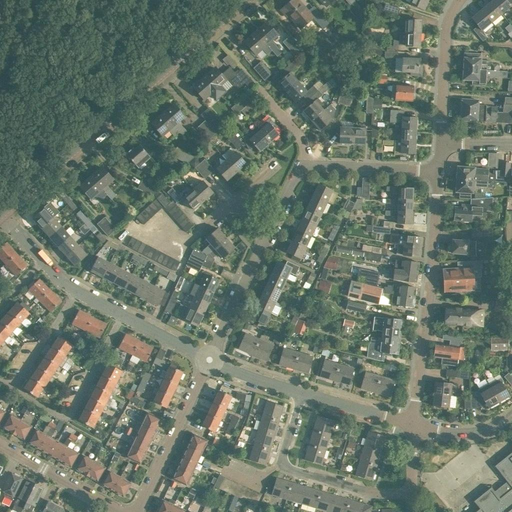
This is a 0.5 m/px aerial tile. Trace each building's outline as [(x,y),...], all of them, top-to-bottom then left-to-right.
[(292,0),(283,9),(300,29),(312,18),(322,30),(329,24),(314,6),(307,11),(297,0),(292,0)] [(424,11),(428,0),(410,0),(409,4),(424,11)] [(504,0),(493,0),(491,3),(501,15),(511,7),(504,0)] [(501,15),(491,3),(481,10),(491,23),(501,15)] [(382,13),(397,17),(400,9),(385,4),(382,13)] [(491,23),(481,10),(471,19),(478,26),(473,30),(482,42),(487,37),(482,31),(491,23)] [(405,33),(420,34),(421,21),(406,20),(405,33)] [(266,24),(256,32),(272,51),(277,57),(282,53),(271,41),(277,36),(266,24)] [(272,51),(256,32),(245,42),(256,54),(262,49),(267,55),(272,51)] [(420,47),(420,34),(405,33),(400,32),(399,41),(393,40),(393,46),(386,46),(386,52),(397,52),(398,46),(420,47)] [(297,43),(301,39),(296,33),(292,37),(297,43)] [(282,43),(293,55),(301,48),(299,46),(297,43),(292,37),(290,36),(282,43)] [(299,46),(301,48),(303,51),(311,44),(306,39),(299,46)] [(380,56),(381,54),(383,51),(369,44),(366,50),(380,56)] [(227,53),(222,58),(227,64),(228,63),(233,68),(237,64),(236,63),(227,53)] [(464,58),(463,69),(486,71),(497,71),(497,64),(491,64),(491,62),(481,62),(481,59),(481,54),(464,53),(463,58),(464,58)] [(419,59),(402,58),(402,72),(410,73),(410,76),(421,76),(422,66),(419,66),(419,59)] [(253,69),(264,81),(272,74),(261,61),(253,69)] [(280,90),(282,89),(286,93),(298,82),(290,73),(297,67),(292,62),(281,72),(285,77),(278,83),(278,84),(276,86),(280,90)] [(236,85),(247,76),(241,69),(239,71),(238,70),(235,73),(230,68),(221,76),(215,68),(204,77),(220,96),(231,87),(236,85)] [(486,71),(463,69),(462,80),(472,81),(471,85),(485,86),(486,77),(507,78),(507,72),(497,71),(486,71)] [(375,84),(386,84),(387,76),(376,75),(375,84)] [(220,96),(204,77),(193,87),(204,99),(210,94),(215,100),(220,96)] [(302,96),(307,101),(318,91),(313,86),(307,92),(298,82),(286,93),(295,103),(302,96)] [(412,95),(413,87),(396,85),(395,100),(412,101),(414,100),(415,96),(412,95)] [(337,103),(344,105),(348,91),(342,89),(337,103)] [(303,112),(311,121),(323,111),(320,107),(323,105),(318,99),(322,95),(318,91),(307,101),(310,105),(303,112)] [(348,91),(344,105),(349,107),(354,93),(348,91)] [(251,101),(245,95),(240,99),(246,105),(251,101)] [(511,97),(503,98),(502,113),(511,113),(511,97)] [(461,100),(461,111),(496,112),(497,107),(486,106),(478,105),(478,101),(461,100)] [(241,111),(245,116),(256,106),(252,101),(241,111)] [(382,102),(373,101),(372,110),(381,110),(382,102)] [(235,104),(230,108),(236,114),(240,110),(235,104)] [(162,114),(179,132),(181,136),(186,132),(178,122),(184,117),(173,105),(162,114)] [(311,121),(320,131),(332,120),(335,111),(330,105),(323,111),(311,121)] [(200,115),(205,121),(216,133),(224,126),(208,108),(200,115)] [(402,123),(401,129),(416,130),(416,118),(403,117),(403,111),(390,110),(389,123),(402,123)] [(496,112),(461,111),(460,121),(477,122),(477,121),(485,122),(485,118),(490,118),(496,118),(496,123),(511,124),(511,113),(502,113),(496,112)] [(179,132),(162,114),(152,123),(162,136),(168,131),(174,137),(179,132)] [(258,131),(269,144),(279,135),(274,130),(277,127),(270,118),(257,129),(259,131),(258,131)] [(216,133),(205,121),(197,128),(208,140),(216,133)] [(339,144),(352,144),(353,128),(340,127),(339,144)] [(353,128),(352,144),(365,145),(365,129),(353,128)] [(401,136),(401,141),(415,142),(416,130),(401,129),(389,129),(389,135),(395,135),(395,136),(401,136)] [(232,135),(242,146),(244,144),(249,150),(255,146),(260,152),(269,144),(258,131),(257,130),(242,137),(237,130),(232,135)] [(237,150),(242,146),(232,135),(227,139),(237,150)] [(414,155),(415,142),(401,141),(378,140),(376,142),(376,153),(382,153),(382,145),(394,146),(394,155),(407,156),(407,154),(414,155)] [(138,169),(151,158),(140,145),(135,150),(133,148),(125,154),(126,155),(124,156),(130,163),(132,162),(138,169)] [(172,157),(186,164),(195,157),(176,147),(172,157)] [(222,156),(226,160),(237,173),(246,164),(235,152),(234,153),(230,148),(222,156)] [(159,161),(174,169),(178,161),(163,153),(159,161)] [(204,160),(199,164),(209,175),(214,171),(204,160)] [(237,173),(226,160),(216,169),(227,181),(237,173)] [(491,174),(488,170),(474,169),(474,168),(457,167),(457,169),(456,170),(456,173),(457,174),(457,180),(479,181),(487,182),(508,183),(510,163),(501,162),(500,171),(495,170),(495,174),(491,174)] [(209,175),(199,164),(195,168),(204,179),(209,175)] [(91,177),(107,195),(111,200),(116,196),(106,185),(112,180),(102,168),(91,177)] [(102,199),(107,195),(91,177),(80,186),(91,199),(97,193),(102,199)] [(137,189),(152,196),(160,189),(142,179),(137,189)] [(473,186),(479,187),(479,181),(457,180),(456,185),(455,186),(455,190),(456,190),(456,192),(472,193),(473,186)] [(202,181),(193,189),(204,202),(213,193),(202,181)] [(318,184),(312,195),(327,202),(333,191),(318,184)] [(398,194),(398,199),(412,199),(413,188),(405,188),(405,186),(400,185),(400,188),(392,187),(386,187),(386,192),(392,192),(392,194),(398,194)] [(362,186),(361,197),(363,198),(369,199),(369,186),(362,186)] [(167,193),(177,204),(182,199),(172,188),(167,193)] [(204,202),(193,189),(183,198),(194,210),(204,202)] [(163,207),(165,208),(170,203),(162,194),(157,198),(164,206),(163,207)] [(62,199),(67,205),(71,201),(66,195),(62,199)] [(312,195),(307,207),(322,214),(327,202),(312,195)] [(159,210),(163,207),(164,206),(157,198),(152,203),(159,210)] [(453,217),(454,218),(454,220),(471,221),(471,217),(485,218),(485,211),(491,212),(492,198),(470,199),(470,205),(462,205),(461,209),(454,209),(454,213),(453,214),(453,217)] [(398,205),(397,211),(412,212),(412,199),(398,199),(398,200),(392,199),(392,200),(386,199),(385,204),(392,204),(392,205),(398,205)] [(347,200),(342,209),(346,211),(346,212),(350,213),(352,210),(355,204),(347,200)] [(376,201),(357,200),(356,208),(375,209),(376,201)] [(71,201),(67,205),(73,211),(77,208),(71,201)] [(165,208),(168,212),(176,205),(172,201),(170,203),(165,208)] [(155,214),(159,210),(152,203),(148,206),(155,214)] [(168,212),(172,216),(180,209),(176,205),(168,212)] [(151,218),(155,214),(148,206),(144,210),(151,218)] [(307,207),(302,218),(317,225),(322,214),(307,207)] [(33,219),(41,229),(53,218),(45,208),(33,219)] [(172,216),(175,220),(183,213),(180,209),(172,216)] [(147,221),(151,218),(144,210),(140,214),(147,221)] [(412,212),(397,211),(397,212),(385,211),(385,216),(391,216),(391,217),(397,217),(397,224),(411,225),(412,212)] [(175,220),(179,224),(187,217),(183,213),(175,220)] [(79,218),(84,224),(88,220),(83,214),(79,218)] [(143,225),(147,221),(140,214),(136,217),(143,225)] [(104,217),(97,224),(108,237),(116,230),(104,217)] [(179,224),(182,228),(190,221),(187,217),(179,224)] [(41,229),(49,238),(62,227),(53,218),(41,229)] [(302,218),(296,229),(311,236),(317,225),(302,218)] [(88,220),(84,224),(89,230),(92,233),(96,229),(93,226),(88,220)] [(190,221),(182,228),(186,232),(194,226),(190,221)] [(334,224),(331,231),(336,234),(339,227),(334,224)] [(49,238),(58,247),(70,236),(62,227),(49,238)] [(470,229),(471,238),(491,237),(491,228),(470,229)] [(214,249),(226,238),(218,229),(205,239),(210,244),(202,252),(207,255),(209,254),(214,249)] [(296,229),(291,240),(306,247),(311,236),(296,229)] [(336,234),(331,231),(327,239),(332,241),(336,234)] [(96,236),(102,242),(105,239),(99,233),(96,236)] [(389,244),(394,244),(397,245),(421,248),(422,238),(405,236),(390,234),(389,244)] [(58,247),(66,257),(78,246),(70,236),(58,247)] [(127,247),(132,249),(137,240),(132,237),(127,247)] [(235,248),(226,238),(214,249),(209,254),(212,258),(218,253),(223,258),(235,248)] [(475,246),(476,241),(468,241),(468,240),(461,239),(461,241),(452,240),(451,253),(466,255),(467,257),(476,256),(475,251),(475,246)] [(132,249),(136,252),(141,242),(137,240),(132,249)] [(306,247),(291,240),(286,252),(301,259),(306,247)] [(0,247),(0,258),(5,264),(17,254),(6,242),(0,247)] [(109,247),(116,251),(119,246),(112,242),(109,247)] [(136,252),(141,254),(146,245),(141,242),(136,252)] [(421,248),(397,245),(394,244),(394,248),(397,249),(396,255),(402,255),(419,257),(421,248)] [(141,254),(146,257),(151,247),(146,245),(141,254)] [(78,246),(66,257),(74,266),(87,255),(78,246)] [(119,246),(116,251),(123,254),(126,250),(119,246)] [(146,257),(151,259),(156,250),(151,247),(146,257)] [(323,247),(320,254),(325,256),(328,249),(323,247)] [(193,248),(191,254),(204,260),(207,255),(202,252),(193,248)] [(151,259),(156,262),(161,252),(156,250),(151,259)] [(364,259),(380,262),(382,253),(365,250),(364,259)] [(156,262),(160,264),(165,255),(161,252),(156,262)] [(17,254),(5,264),(16,276),(27,266),(17,254)] [(131,258),(138,262),(141,257),(133,254),(131,258)] [(191,254),(188,260),(202,266),(204,260),(191,254)] [(325,256),(320,254),(316,261),(321,263),(325,256)] [(160,264),(165,267),(170,257),(165,255),(160,264)] [(91,272),(102,278),(110,263),(98,257),(91,272)] [(141,257),(138,262),(145,266),(148,261),(141,257)] [(165,267),(170,269),(175,260),(170,257),(165,267)] [(322,267),(336,270),(339,259),(327,257),(322,267)] [(175,260),(170,269),(175,272),(180,262),(175,260)] [(202,266),(188,260),(185,266),(199,272),(202,266)] [(419,263),(395,260),(394,270),(418,273),(419,263)] [(444,281),(473,278),(481,278),(480,268),(482,268),(481,260),(457,262),(457,269),(443,270),(444,281)] [(277,261),(271,273),(286,280),(289,273),(295,276),(299,267),(287,261),(285,265),(277,261)] [(102,278),(113,283),(121,269),(110,263),(102,278)] [(153,270),(160,274),(163,269),(155,265),(153,270)] [(357,275),(366,277),(378,279),(379,273),(359,268),(357,275)] [(113,283),(124,289),(132,275),(121,269),(113,283)] [(163,269),(160,274),(167,277),(169,273),(163,269)] [(416,283),(418,273),(394,270),(390,269),(389,278),(393,280),(416,283)] [(197,277),(194,283),(214,293),(219,281),(212,278),(213,274),(205,270),(205,272),(203,271),(199,278),(197,277)] [(307,280),(312,282),(316,275),(311,272),(307,280)] [(171,273),(168,279),(173,282),(176,276),(171,273)] [(271,273),(266,284),(280,291),(281,291),(286,280),(271,273)] [(124,289),(135,295),(143,280),(132,275),(124,289)] [(174,288),(179,291),(185,279),(180,277),(174,288)] [(366,277),(365,284),(377,287),(378,279),(366,277)] [(444,281),(444,292),(454,291),(454,293),(460,293),(460,291),(474,290),(473,278),(444,281)] [(28,290),(39,301),(50,290),(39,279),(28,290)] [(135,295),(146,300),(154,286),(143,280),(135,295)] [(347,297),(379,305),(382,289),(351,280),(347,297)] [(331,284),(320,281),(317,292),(328,295),(331,284)] [(189,295),(193,297),(208,304),(214,293),(194,283),(189,295)] [(266,284),(261,295),(276,302),(281,291),(280,291),(266,284)] [(383,294),(391,295),(414,298),(416,288),(398,286),(392,285),(392,288),(384,287),(383,294)] [(154,286),(146,300),(157,306),(165,292),(154,286)] [(509,287),(499,288),(499,295),(509,295),(509,287)] [(50,290),(39,301),(50,312),(61,301),(50,290)] [(302,291),(298,299),(303,301),(307,292),(302,291)] [(413,308),(414,298),(391,295),(383,294),(383,297),(388,300),(390,301),(390,305),(396,306),(396,305),(397,306),(397,307),(403,308),(403,306),(413,308)] [(282,305),(276,302),(261,295),(256,306),(270,313),(271,313),(277,316),(282,305)] [(193,297),(188,308),(203,315),(208,304),(193,297)] [(176,301),(175,300),(170,298),(164,311),(170,314),(176,301)] [(494,312),(509,313),(510,299),(495,298),(494,312)] [(303,301),(298,299),(294,306),(299,309),(303,301)] [(346,309),(364,314),(366,305),(348,301),(346,309)] [(17,303),(9,312),(21,323),(25,318),(28,320),(32,316),(17,303)] [(203,315),(188,308),(180,304),(178,310),(181,311),(183,318),(183,320),(198,327),(203,315)] [(270,313),(256,306),(250,318),(265,325),(271,313),(270,313)] [(299,317),(304,319),(308,311),(302,309),(299,317)] [(445,324),(482,326),(483,310),(446,309),(445,324)] [(72,324),(85,331),(92,317),(79,310),(72,324)] [(9,312),(0,321),(12,332),(17,327),(20,329),(23,325),(21,323),(9,312)] [(92,317),(85,331),(99,338),(106,325),(92,317)] [(374,317),(373,324),(382,325),(381,327),(401,329),(402,321),(374,317)] [(347,327),(352,329),(354,322),(344,319),(342,326),(347,327)] [(40,320),(37,324),(43,330),(47,326),(40,320)] [(0,321),(0,337),(4,341),(9,336),(11,338),(15,335),(12,332),(0,321)] [(307,324),(299,321),(297,326),(305,329),(307,324)] [(382,331),(381,335),(400,337),(401,329),(381,327),(382,325),(373,324),(372,330),(382,331)] [(34,336),(39,340),(43,335),(38,331),(34,336)] [(74,340),(79,342),(83,335),(78,332),(74,340)] [(238,349),(252,356),(260,340),(245,333),(238,349)] [(33,342),(37,342),(39,340),(32,334),(29,338),(33,342)] [(59,336),(52,346),(65,356),(69,350),(72,352),(74,349),(78,352),(82,346),(64,334),(62,338),(59,336)] [(118,348),(132,355),(139,341),(125,334),(118,348)] [(370,343),(375,344),(381,345),(381,344),(399,346),(400,337),(381,335),(381,339),(370,338),(370,343)] [(275,336),(273,342),(278,344),(281,338),(275,336)] [(491,338),(491,351),(507,350),(507,338),(491,338)] [(260,340),(252,356),(266,362),(274,346),(260,340)] [(139,341),(132,355),(146,362),(153,349),(139,341)] [(398,354),(399,346),(381,344),(381,345),(375,344),(370,343),(369,343),(367,358),(383,362),(384,356),(391,357),(391,354),(398,354)] [(18,353),(21,348),(16,344),(13,350),(18,353)] [(434,357),(441,358),(440,364),(456,367),(457,361),(462,361),(463,348),(452,346),(436,344),(434,357)] [(52,346),(45,357),(61,368),(65,362),(71,366),(74,361),(65,356),(52,346)] [(278,365),(293,369),(298,353),(283,348),(278,365)] [(323,349),(321,355),(328,357),(330,351),(323,349)] [(298,353),(293,369),(308,374),(313,357),(298,353)] [(45,357),(38,367),(51,376),(55,370),(58,372),(61,368),(45,357)] [(153,363),(162,368),(165,361),(156,357),(153,363)] [(319,377),(334,381),(339,365),(324,360),(319,377)] [(107,364),(102,375),(116,383),(119,377),(123,378),(125,374),(107,364)] [(129,364),(126,369),(133,372),(135,367),(129,364)] [(339,365),(334,381),(349,386),(354,369),(339,365)] [(169,366),(164,378),(177,384),(183,373),(169,366)] [(38,367),(31,377),(45,386),(49,381),(51,382),(54,378),(51,376),(38,367)] [(445,377),(460,378),(460,371),(446,370),(445,377)] [(145,372),(140,381),(146,384),(151,375),(145,372)] [(360,389),(375,393),(380,376),(365,372),(360,389)] [(503,377),(511,386),(511,385),(511,377),(508,373),(503,377)] [(102,375),(96,386),(110,394),(114,388),(117,389),(120,385),(116,383),(102,375)] [(380,376),(375,393),(390,397),(395,381),(380,376)] [(45,386),(31,377),(24,388),(37,398),(41,391),(45,393),(48,389),(45,386)] [(164,378),(158,390),(172,396),(177,384),(164,378)] [(498,378),(487,384),(498,402),(509,396),(508,395),(510,394),(507,390),(506,391),(498,378)] [(146,384),(140,381),(136,390),(142,393),(146,384)] [(435,382),(433,394),(450,396),(456,396),(456,397),(458,384),(451,383),(435,382)] [(498,402),(487,384),(477,390),(488,408),(498,402)] [(96,386),(90,397),(105,405),(108,399),(111,400),(112,399),(120,403),(117,407),(121,410),(125,402),(114,396),(110,394),(96,386)] [(172,396),(158,390),(153,402),(166,408),(172,396)] [(218,391),(213,402),(226,409),(231,397),(218,391)] [(235,399),(245,401),(246,395),(236,392),(235,399)] [(450,396),(433,394),(432,406),(448,408),(448,407),(455,408),(456,397),(456,396),(450,396)] [(90,397),(85,408),(99,416),(102,410),(106,412),(108,407),(105,405),(90,397)] [(51,407),(56,409),(60,402),(59,402),(54,399),(51,407)] [(137,405),(142,408),(145,402),(140,400),(137,405)] [(266,401),(262,416),(279,421),(283,406),(266,401)] [(213,402),(207,414),(220,420),(226,409),(213,402)] [(103,418),(84,409),(79,420),(93,428),(96,421),(100,423),(103,418)] [(147,413),(142,424),(155,431),(160,420),(147,413)] [(220,420),(207,414),(202,426),(215,432),(220,420)] [(9,431),(13,434),(20,421),(10,415),(3,427),(9,431)] [(233,415),(229,424),(235,427),(239,418),(233,415)] [(262,416),(258,431),(274,436),(279,421),(262,416)] [(318,416),(313,431),(330,435),(334,421),(318,416)] [(57,442),(50,438),(57,426),(56,426),(59,421),(60,420),(56,418),(55,419),(53,424),(50,428),(39,449),(49,455),(57,442)] [(20,421),(13,434),(17,436),(18,435),(24,439),(31,427),(20,421)] [(50,428),(53,424),(49,422),(42,434),(35,430),(28,443),(39,449),(50,428)] [(142,424),(136,435),(150,442),(155,431),(142,424)] [(235,427),(229,424),(225,433),(231,436),(235,427)] [(94,435),(104,440),(106,435),(96,430),(94,435)] [(258,431),(253,445),(270,450),(274,436),(258,431)] [(313,431),(309,445),(325,450),(330,435),(313,431)] [(369,431),(364,446),(381,451),(385,436),(369,431)] [(71,441),(74,436),(70,434),(68,438),(67,438),(63,445),(57,442),(49,455),(60,461),(71,441)] [(136,435),(131,446),(145,453),(150,442),(136,435)] [(193,435),(188,446),(201,452),(207,441),(193,435)] [(211,445),(217,447),(220,442),(214,439),(211,445)] [(74,446),(70,443),(70,444),(60,461),(71,467),(78,454),(72,450),(74,446)] [(270,450),(253,445),(249,460),(266,465),(270,450)] [(325,450),(309,445),(304,460),(321,465),(325,450)] [(145,453),(131,446),(126,457),(140,464),(145,453)] [(188,446),(182,457),(196,463),(201,452),(188,446)] [(364,446),(360,461),(376,466),(381,451),(364,446)] [(472,511),(511,511),(511,449),(492,464),(505,482),(491,491),(489,487),(471,500),(477,509),(472,511)] [(111,460),(117,462),(120,454),(115,452),(111,460)] [(82,473),(86,475),(94,462),(83,456),(76,468),(83,472),(82,473)] [(182,457),(177,468),(191,474),(196,476),(198,472),(193,470),(196,463),(182,457)] [(376,466),(360,461),(355,476),(372,481),(376,466)] [(94,462),(86,475),(91,477),(98,481),(105,468),(94,462)] [(131,471),(134,465),(128,462),(126,468),(131,471)] [(191,474),(177,468),(172,479),(186,485),(191,474)] [(102,484),(112,491),(120,478),(109,471),(102,484)] [(5,496),(12,500),(23,479),(19,477),(20,476),(15,474),(14,475),(11,473),(2,491),(7,493),(5,496)] [(213,486),(219,489),(224,477),(219,475),(217,479),(214,485),(213,486)] [(219,489),(224,491),(230,479),(224,477),(219,489)] [(120,478),(112,491),(123,497),(130,484),(120,478)] [(271,495),(287,500),(292,483),(276,478),(271,495)] [(224,491),(230,494),(235,482),(230,479),(224,491)] [(12,510),(16,511),(20,511),(32,490),(35,484),(26,480),(12,510)] [(230,494),(235,496),(240,484),(235,482),(230,494)] [(287,500),(303,504),(308,488),(292,483),(287,500)] [(32,490),(20,511),(31,511),(44,488),(35,484),(32,490)] [(235,496),(240,499),(246,487),(240,484),(235,496)] [(240,499),(246,501),(251,489),(246,487),(240,499)] [(303,504),(319,509),(324,493),(308,488),(303,504)] [(193,500),(197,492),(191,489),(187,497),(193,500)] [(246,501),(251,503),(256,491),(251,489),(246,501)] [(256,491),(251,503),(256,506),(262,494),(256,491)] [(319,509),(328,511),(335,511),(340,497),(324,493),(319,509)] [(335,511),(352,511),(356,502),(340,497),(335,511)] [(156,511),(170,511),(173,506),(162,500),(156,511)] [(63,511),(64,511),(49,502),(43,511),(63,511)] [(356,502),(352,511),(370,511),(372,507),(356,502)]
